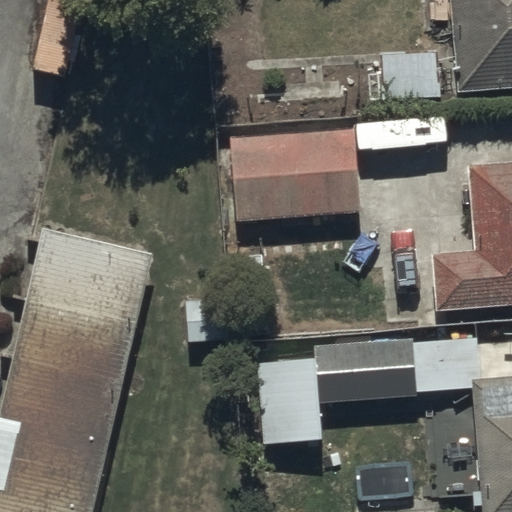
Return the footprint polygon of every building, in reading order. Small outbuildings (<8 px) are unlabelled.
[(83,0),(49,0),(36,66),(69,73),(83,0)] [(511,0),(452,0),(458,91),(511,87),(511,0)] [(441,50),(379,51),(380,97),(442,96),(441,50)] [(233,135),(237,218),(362,211),(358,128),(233,135)] [(511,161),(474,163),(479,252),(439,254),(442,309),(511,305),(511,161)] [(96,511),(155,247),(45,222),(0,422),(0,511),(96,511)] [(272,334),(264,250),(231,253),(239,337),(272,334)] [(418,390),(475,386),(484,511),(511,511),(511,374),(482,377),(479,334),(314,346),(315,361),(272,364),(277,440),(322,437),(320,401),(418,394),(418,390)]
